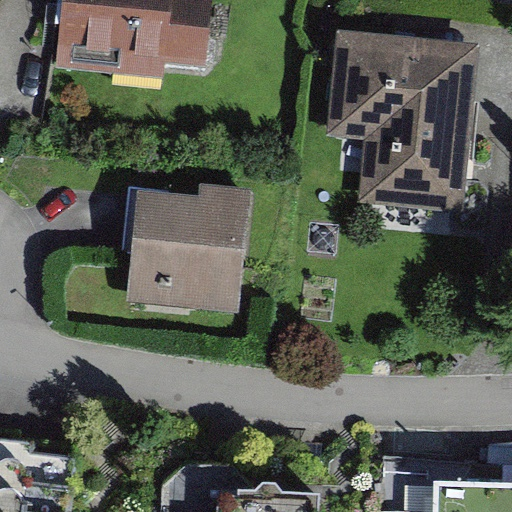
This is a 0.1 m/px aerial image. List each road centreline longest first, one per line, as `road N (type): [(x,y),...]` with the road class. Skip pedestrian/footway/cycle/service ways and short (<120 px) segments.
road 1 (residential): [(511,404),(344,408),(9,351),(0,337)]
road 2 (unknown): [(489,404),(511,147)]
